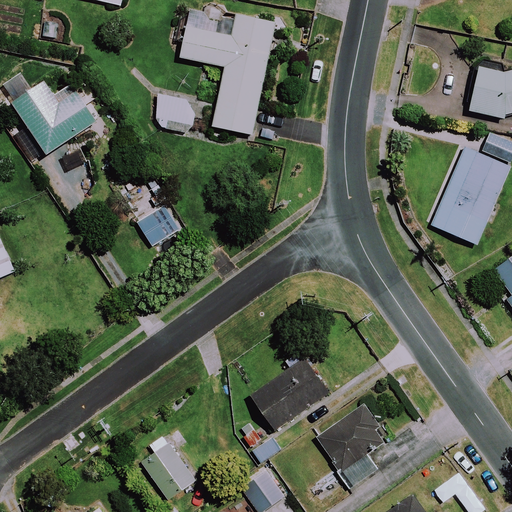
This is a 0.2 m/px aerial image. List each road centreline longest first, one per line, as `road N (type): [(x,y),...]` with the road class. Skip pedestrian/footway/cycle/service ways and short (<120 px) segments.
road 1 (residential): [(0,463),(353,220)]
road 2 (unclassified): [(511,466),(372,265),(353,220)]
road 3 (unclassified): [(353,220),(346,128),(368,0)]
